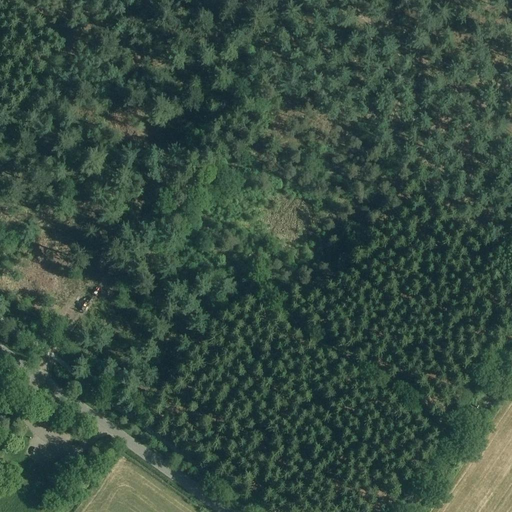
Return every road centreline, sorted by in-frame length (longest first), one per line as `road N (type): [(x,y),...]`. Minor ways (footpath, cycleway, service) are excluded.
road 1 (track): [(151,214),(463,436)]
road 2 (tertiary): [(225,511),(0,350)]
road 3 (track): [(296,0),(151,214)]
road 4 (track): [(331,0),(511,129)]
road 5 (track): [(511,365),(413,511)]
road 6 (track): [(151,214),(65,337)]
road 7 (track): [(0,108),(107,183)]
